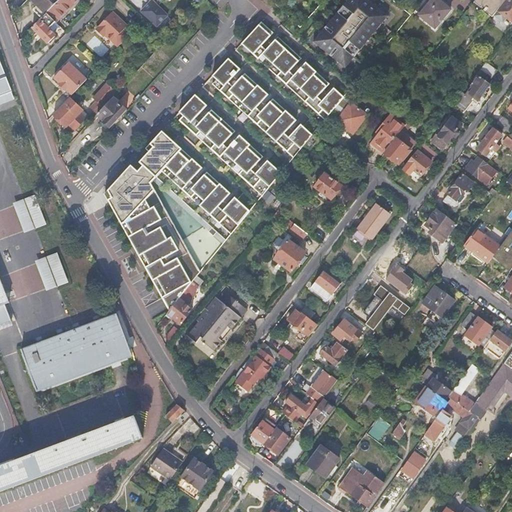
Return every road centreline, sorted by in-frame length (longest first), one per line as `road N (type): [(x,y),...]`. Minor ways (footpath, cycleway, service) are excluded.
road 1 (residential): [(72,200),(161,361),(199,412),(323,511)]
road 2 (residential): [(72,200),(246,9),(237,0)]
road 3 (residential): [(0,16),(49,159),(72,200)]
